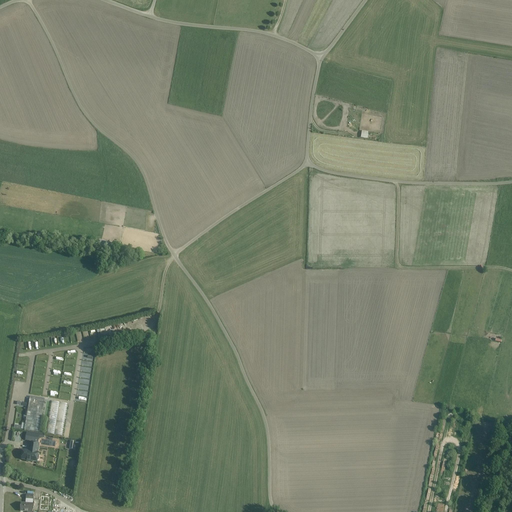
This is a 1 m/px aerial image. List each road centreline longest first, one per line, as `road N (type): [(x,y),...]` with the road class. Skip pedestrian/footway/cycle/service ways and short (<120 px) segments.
road 1 (unclassified): [(173,254),(133,159),(80,108),(27,0)]
road 2 (unclassified): [(274,511),(261,413),(209,305),(173,254)]
road 3 (unclassified): [(308,162),(334,174),(400,182),(511,182)]
road 4 (unclassified): [(322,56),(272,34),(149,16)]
road 5 (unclassified): [(173,254),(308,162)]
